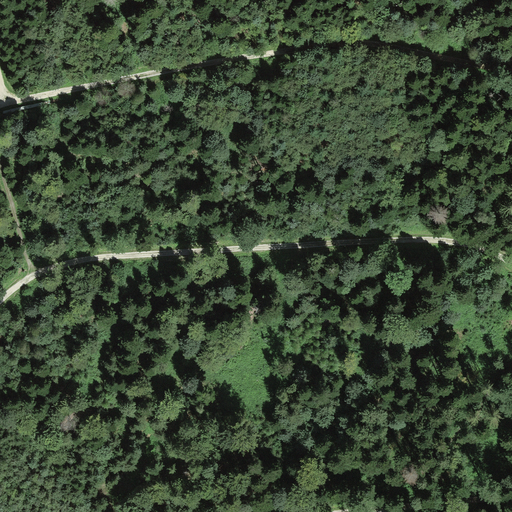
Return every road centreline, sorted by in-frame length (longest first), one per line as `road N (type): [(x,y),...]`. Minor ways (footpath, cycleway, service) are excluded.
road 1 (track): [(0,304),(35,273),(97,256),(425,239),(511,264)]
road 2 (track): [(511,73),(359,42),(226,59),(0,105)]
road 3 (track): [(353,511),(511,495)]
